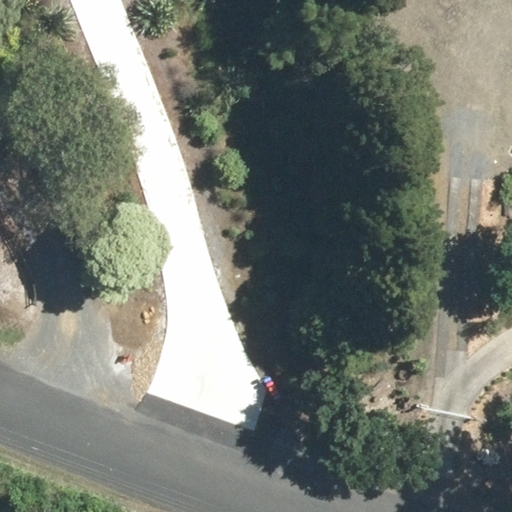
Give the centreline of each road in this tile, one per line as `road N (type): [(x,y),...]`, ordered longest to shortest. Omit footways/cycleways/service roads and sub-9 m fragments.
road 1 (unclassified): [(198,486),(196,298),(155,145),(100,0)]
road 2 (unclassified): [(0,411),(198,486)]
